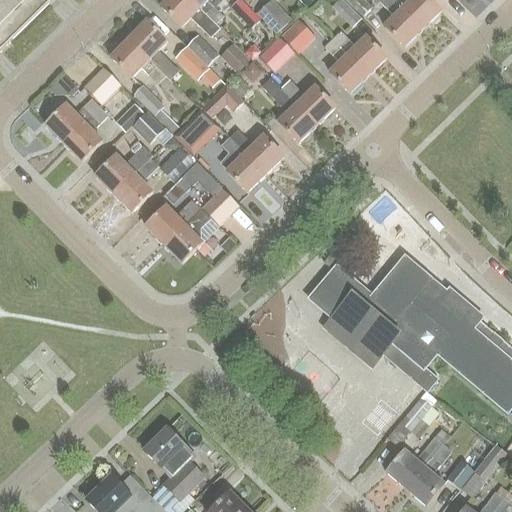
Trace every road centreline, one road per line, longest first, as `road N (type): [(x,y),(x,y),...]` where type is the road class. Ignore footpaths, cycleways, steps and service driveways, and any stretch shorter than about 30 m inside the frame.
road 1 (residential): [(163,316),(195,313),(219,295),(367,151)]
road 2 (residential): [(351,511),(205,366),(165,357)]
road 3 (residential): [(163,316),(133,300),(0,163)]
road 4 (residential): [(0,504),(130,376),(165,357)]
road 5 (residential): [(511,299),(367,151)]
road 6 (residential): [(367,151),(511,9)]
road 7 (residential): [(0,114),(121,0)]
